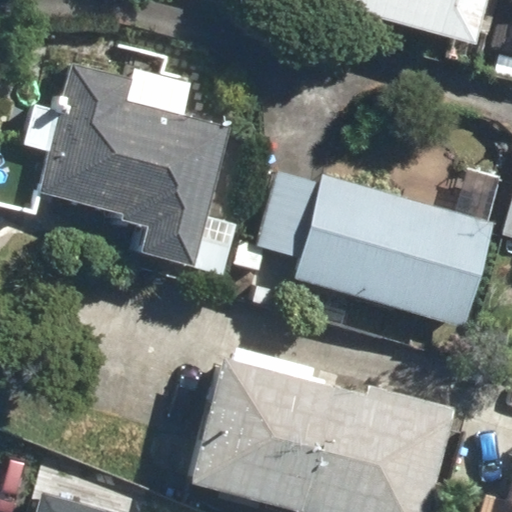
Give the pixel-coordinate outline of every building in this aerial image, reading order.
[(469,0),(297,0),(457,45),(469,0)] [(511,0),(488,0),(473,53),(511,63),(511,0)] [(117,79),(57,63),(24,190),(135,218),(126,252),(178,266),(214,125),(112,99),(117,79)] [(511,158),(508,158),(485,235),(511,243),(511,158)] [(479,222),(307,173),(304,185),(260,172),(233,267),(448,328),(479,222)] [(417,511),(443,419),(206,355),(172,481),(287,511),(417,511)] [(511,511),(511,447),(497,501),(473,494),(468,511),(511,511)] [(106,511),(36,492),(29,511),(106,511)]
